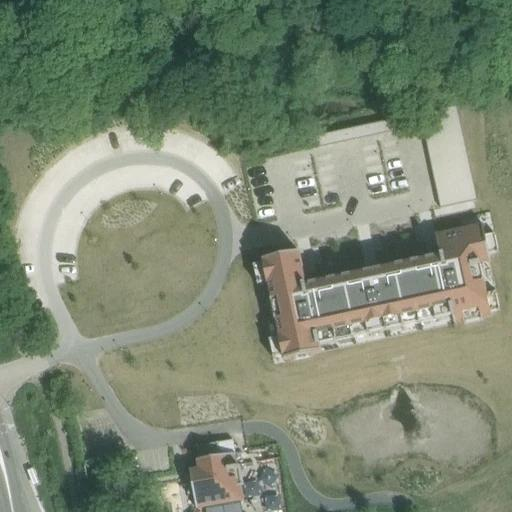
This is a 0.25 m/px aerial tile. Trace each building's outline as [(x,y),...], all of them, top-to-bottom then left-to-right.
[(457,106),(315,137),(318,148),(422,126),(460,118),(457,106)] [(461,124),(450,126),(462,181),(473,179),(461,124)] [(474,185),(437,193),(440,209),(477,201),(474,185)] [(263,264),(253,266),(258,285),(267,283),(272,305),(269,305),(272,317),(274,317),(279,338),(269,341),(274,360),(283,358),(284,359),(284,361),(293,359),(294,362),(313,358),(312,355),(321,353),(319,346),(337,342),(335,335),(350,332),(352,331),(367,328),(368,335),(404,328),(403,321),(417,318),(420,317),(434,314),(435,321),(453,317),(454,324),(463,322),(464,325),(483,321),(482,318),(491,317),(490,313),(500,311),(496,292),(487,294),(480,263),(490,261),(489,255),(499,253),(494,234),(485,236),(482,224),(435,235),(438,247),(440,256),(431,258),(378,269),(367,272),(315,283),(306,285),(304,275),(299,253),(291,254),(290,252),(271,256),(271,259),(263,260),(263,262),(263,264)] [(197,447),(199,460),(196,461),(198,469),(190,470),(191,476),(185,477),(188,495),(194,495),(197,510),(244,501),(241,487),(243,486),(239,467),(238,467),(236,454),(221,457),(218,443),(197,447)]
